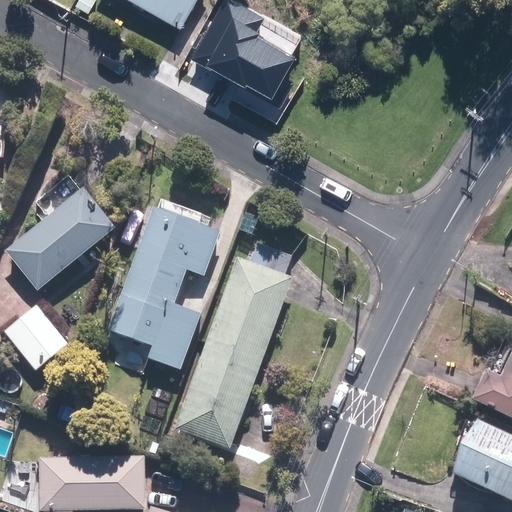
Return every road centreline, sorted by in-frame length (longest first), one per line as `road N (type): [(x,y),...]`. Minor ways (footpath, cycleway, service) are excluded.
road 1 (residential): [(0,14),(427,256)]
road 2 (residential): [(427,256),(319,511)]
road 3 (residential): [(511,129),(427,256)]
